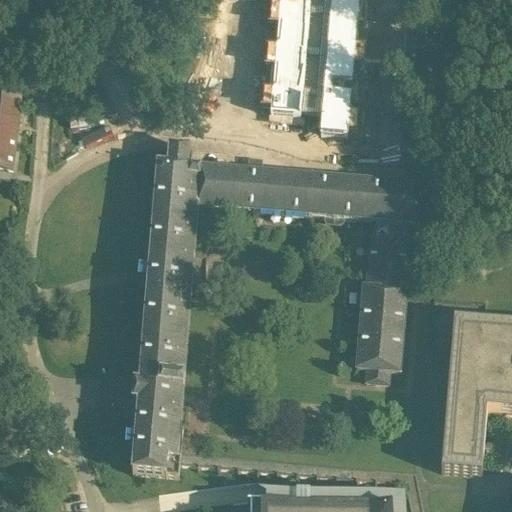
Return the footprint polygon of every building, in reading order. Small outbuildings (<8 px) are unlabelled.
[(276,0),(268,112),(299,115),(299,111),(319,113),(317,132),(346,134),(350,86),(343,85),(344,75),(351,76),(357,0),(276,0)] [(0,52),(0,73),(9,75),(10,54),(0,52)] [(0,97),(0,172),(12,174),(21,100),(0,97)] [(422,511),(415,476),(198,457),(178,455),(190,304),(203,305),(205,284),(207,262),(193,262),(198,210),(284,218),(372,225),(367,286),(366,290),(363,290),(356,372),(367,373),(366,386),(388,388),(389,375),(399,376),(406,294),(403,293),(403,289),(408,228),(417,229),(420,190),(381,186),(187,170),(188,151),(179,150),(169,150),(168,168),(157,167),(152,227),(148,277),(139,387),(130,386),(131,380),(105,379),(104,394),(102,409),(128,411),(129,405),(138,406),(132,477),(178,481),(179,468),(197,469),(197,471),(199,471),(199,469),(217,471),(217,473),(218,473),(219,471),(236,472),(236,475),(238,475),(239,473),(256,475),(256,476),(258,477),(259,475),(276,476),(276,478),(278,478),(278,476),(296,478),(296,480),(298,480),(298,478),(316,479),(315,482),(318,482),(318,480),(389,486),(392,486),(395,487),(397,488),(399,489),(402,491),(404,493),(405,495),(406,497),(407,499),(408,501),(409,511),(422,511)] [(441,476),(481,479),(487,414),(511,415),(511,329),(454,324),(441,476)] [(404,511),(403,502),(270,501),(270,511),(266,511),(251,511),(250,511),(404,511)]
